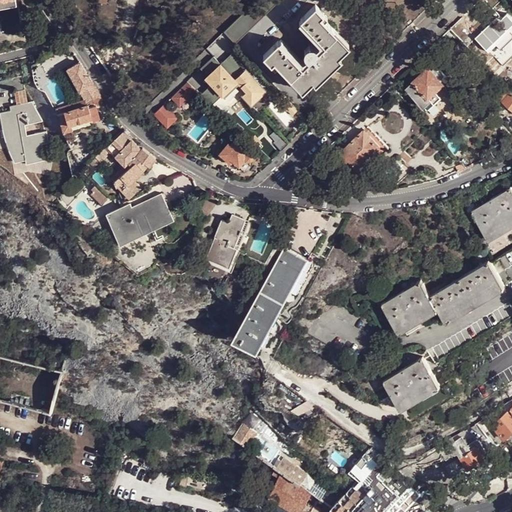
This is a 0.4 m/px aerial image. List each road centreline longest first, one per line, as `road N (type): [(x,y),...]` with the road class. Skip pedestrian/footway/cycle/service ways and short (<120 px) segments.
road 1 (residential): [(264,194),(223,185),(133,125),(48,0)]
road 2 (residential): [(456,0),(264,194)]
road 3 (residential): [(511,152),(440,190),(373,203),(264,194)]
road 4 (track): [(235,0),(159,54),(116,100)]
